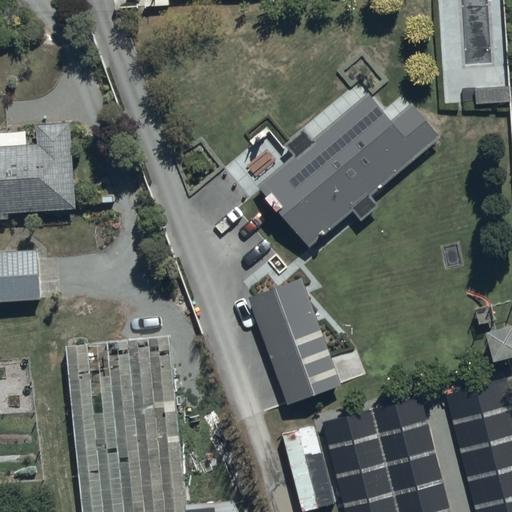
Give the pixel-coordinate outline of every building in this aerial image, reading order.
[(384,109),(360,81),(305,125),(306,126),(287,142),(295,152),(256,183),(307,246),(354,208),(362,219),(379,205),(371,194),(441,138),(412,102),(410,104),(402,95),(384,109)] [(475,86),(475,102),(510,100),(510,84),(475,86)] [(0,144),(0,217),(9,217),(9,211),(76,207),(71,120),(37,122),(38,142),(0,144)] [(39,249),(0,249),(0,299),(41,298),(39,249)] [(304,276),(248,296),(287,404),(343,384),(304,276)] [(511,321),(487,327),(494,358),(511,353),(511,321)] [(168,335),(67,343),(83,511),(241,511),(235,499),(185,504),(168,335)] [(332,511),(327,494),(313,498),(316,511),(332,511)]
